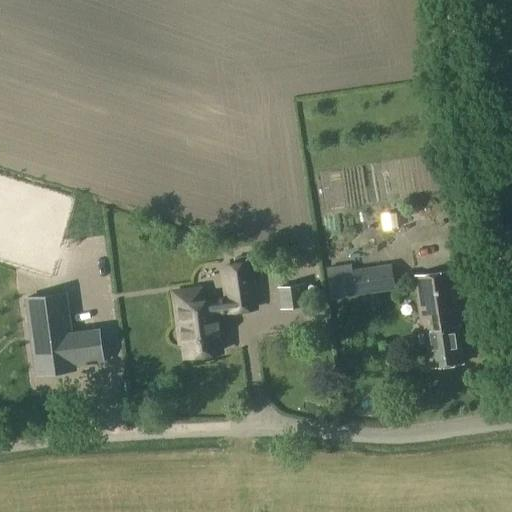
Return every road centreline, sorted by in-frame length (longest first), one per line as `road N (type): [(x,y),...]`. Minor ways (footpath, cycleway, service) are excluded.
road 1 (unclassified): [(511,298),(449,0)]
road 2 (unclassified): [(511,418),(389,433),(230,425)]
road 3 (track): [(0,442),(230,425)]
